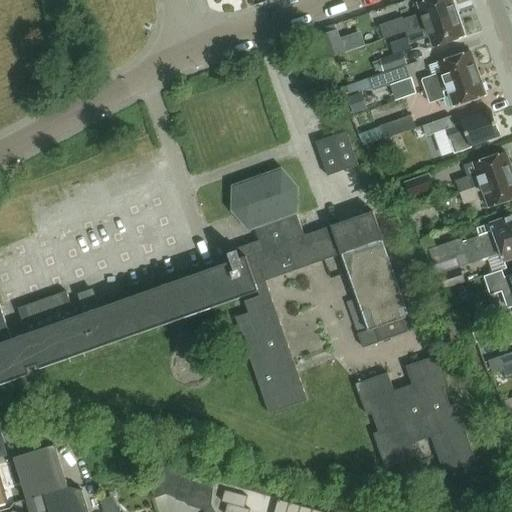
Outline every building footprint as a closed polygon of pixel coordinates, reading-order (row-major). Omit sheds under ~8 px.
[(407,33),(458,15),(452,0),(431,0),(418,4),(424,21),(418,23),(417,17),(404,22),(403,20),(382,27),(386,40),(407,32),(407,33)] [(458,15),(407,33),(411,44),(424,39),(422,33),(428,31),(434,48),(466,37),(458,15)] [(326,60),(345,54),(337,31),(318,38),(326,60)] [(407,64),(402,51),(379,59),(380,60),(372,63),(375,71),(382,68),(384,72),(407,64)] [(426,92),(479,74),(471,52),(439,63),(442,74),(423,81),(426,92)] [(405,67),(370,79),(375,92),(410,80),(405,67)] [(454,108),(486,96),(479,74),(426,92),(430,104),(444,99),(442,92),(448,90),(454,108)] [(470,147),(500,136),(492,111),(461,122),(462,124),(455,127),(452,117),(422,128),(425,138),(446,131),(450,140),(465,134),(470,147)] [(385,141),(418,129),(413,116),(380,128),(381,129),(384,139),(385,141)] [(380,128),(363,134),(367,146),(384,139),(381,129),(380,128)] [(358,166),(346,132),(315,143),(328,177),(358,166)] [(461,194),(511,175),(511,168),(507,153),(473,165),(477,176),(457,183),(461,194)] [(0,385),(31,374),(31,371),(40,368),(40,369),(254,293),(259,291),(260,297),(245,302),(249,313),(237,318),(269,414),(307,401),(274,302),(266,281),(343,255),(359,298),(364,314),(352,319),(357,334),(362,348),(381,341),(410,331),(406,320),(412,317),(375,211),(305,235),(297,215),(298,189),(284,170),(234,187),(232,212),(256,227),(261,241),(237,250),(238,251),(229,254),(232,262),(100,309),(86,314),(76,317),(28,334),(12,340),(0,305),(0,385)] [(429,174),(404,183),(409,198),(434,190),(429,174)] [(489,208),(511,200),(511,175),(461,194),(465,205),(478,200),(475,193),(482,191),(489,208)] [(511,238),(511,217),(476,230),(480,239),(476,240),(473,234),(429,249),(434,266),(465,255),(511,238)] [(504,263),(511,259),(511,238),(465,255),(469,265),(501,254),(504,263)] [(461,268),(442,275),(448,290),(467,282),(461,268)] [(511,277),(505,280),(503,273),(485,279),(486,280),(475,284),(479,297),(490,293),(491,296),(511,288),(511,291),(502,295),(507,309),(511,307),(511,277)] [(93,289),(79,294),(86,314),(100,309),(93,289)] [(67,292),(19,309),(28,334),(76,317),(67,292)] [(489,321),(471,328),(477,343),(494,336),(489,321)] [(475,461),(455,404),(450,406),(444,388),(449,387),(438,355),(406,366),(413,385),(394,391),(388,373),(356,384),(367,416),(373,414),(379,432),(373,434),(385,467),(417,456),(413,444),(431,437),(444,472),(475,461)] [(21,481),(26,500),(46,495),(50,511),(89,511),(83,491),(68,487),(56,447),(54,446),(14,458),(21,481)] [(0,506),(9,504),(0,469),(0,506)] [(162,470),(147,476),(155,500),(165,496),(175,499),(175,501),(186,504),(187,506),(204,510),(211,506),(213,489),(193,484),(194,481),(182,478),(182,475),(162,470)] [(249,496),(226,490),(222,501),(228,503),(225,511),(250,511),(251,509),(245,508),(249,496)] [(49,511),(50,511),(46,496),(26,501),(29,511),(49,511)] [(100,505),(102,511),(118,511),(114,500),(100,505)] [(319,511),(278,500),(274,511),(319,511)]
